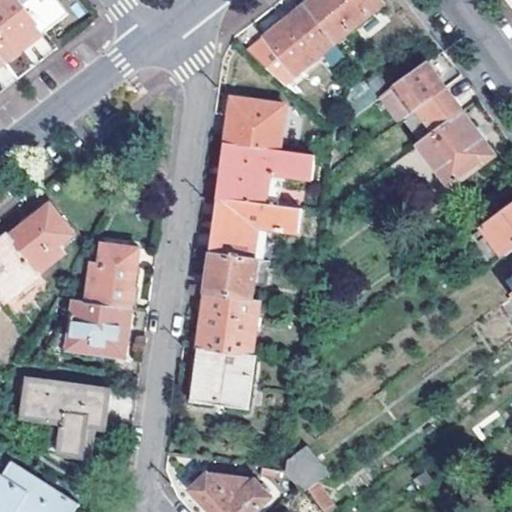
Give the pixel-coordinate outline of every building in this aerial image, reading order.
[(5,0),(0,4),(0,52),(8,62),(47,32),(22,0),(5,0)] [(22,0),(47,32),(70,14),(59,0),(22,0)] [(378,0),(314,0),(305,8),(334,46),(384,7),(378,0)] [(296,75),(334,46),(305,8),(266,38),(296,75)] [(0,68),(8,62),(0,52),(0,68)] [(394,88),(410,112),(444,87),(426,64),(394,88)] [(421,142),(462,112),(456,104),(444,87),(410,112),(403,117),(421,142)] [(227,144),(278,151),(284,107),(233,99),(230,119),(227,144)] [(417,145),(449,189),(494,156),(462,112),(421,142),(417,145)] [(314,156),(278,151),(227,144),(223,170),(219,198),(278,206),(281,176),(311,180),(314,156)] [(124,157),(116,168),(133,178),(140,166),(124,157)] [(257,258),(263,259),(266,240),(262,239),(264,227),(297,231),(300,209),(278,206),(219,198),(216,224),(212,252),(257,258)] [(511,204),(482,227),(503,255),(511,248),(511,204)] [(51,206),(11,237),(40,274),(45,280),(59,269),(53,262),(65,253),(61,247),(74,236),(51,206)] [(0,246),(0,295),(3,299),(5,302),(40,274),(11,237),(0,246)] [(91,264),(86,300),(132,307),(140,250),(101,244),(98,265),(91,264)] [(212,252),(206,292),(251,298),(257,258),(212,252)] [(251,298),(206,292),(199,346),(251,353),(259,299),(251,298)] [(69,350),(125,357),(132,307),(86,300),(75,299),(71,330),(69,350)] [(68,354),(69,350),(71,330),(61,329),(50,352),(68,354)] [(251,353),(199,346),(191,401),(214,404),(214,401),(248,405),(255,354),(251,353)] [(90,458),(95,428),(106,430),(111,390),(28,379),(22,418),(62,424),(59,454),(90,458)] [(324,478),(303,449),(289,459),(287,470),(287,472),(302,488),(305,491),(310,488),(319,481),(324,478)] [(12,467),(2,480),(0,478),(0,511),(75,511),(77,509),(12,467)] [(205,477),(193,489),(214,511),(254,511),(267,500),(252,484),(241,493),(229,480),(217,491),(205,477)] [(328,493),(319,481),(310,488),(319,500),(328,493)]
